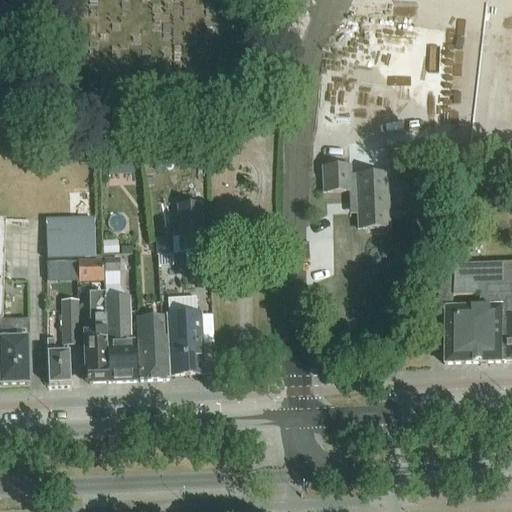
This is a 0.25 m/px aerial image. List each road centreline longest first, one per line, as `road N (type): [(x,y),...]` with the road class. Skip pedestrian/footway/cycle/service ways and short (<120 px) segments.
road 1 (secondary): [(511,410),(0,433)]
road 2 (secondary): [(0,491),(511,468)]
road 3 (track): [(246,420),(246,238),(261,224),(270,165),(241,153),(225,173),(228,217),(238,231)]
